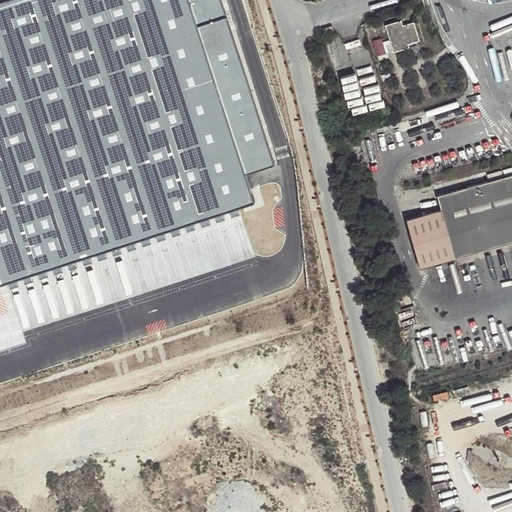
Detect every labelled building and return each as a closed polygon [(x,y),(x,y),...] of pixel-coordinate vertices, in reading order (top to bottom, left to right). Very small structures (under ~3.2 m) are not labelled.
[(15,0),(0,5),(0,286),(7,285),(242,206),(255,202),(246,177),(196,28),(186,0),(15,0)] [(219,0),(186,0),(196,28),(226,18),(219,0)] [(276,167),(226,18),(196,28),(246,177),(276,167)] [(419,40),(414,22),(403,25),(401,20),(386,25),(393,52),(409,47),(408,44),(419,40)] [(335,32),(333,26),(322,29),(324,35),(335,32)] [(437,195),(441,209),(455,259),(511,242),(511,174),(494,179),(437,195)] [(455,259),(441,209),(406,219),(421,268),(455,259)]
